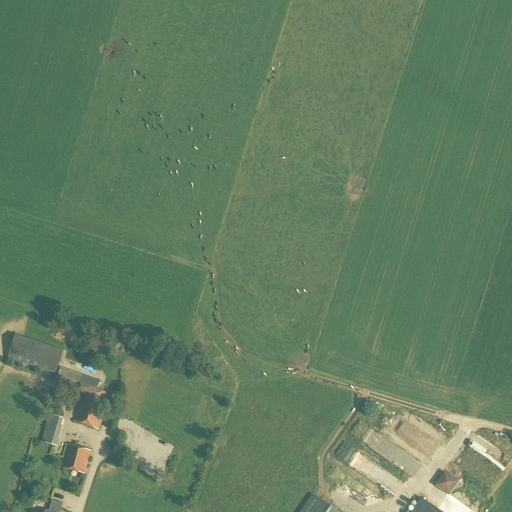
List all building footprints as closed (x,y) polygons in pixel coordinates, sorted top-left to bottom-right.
[(61,358),(64,351),(15,335),(3,374),(51,390),(61,358)] [(107,409),(112,395),(103,392),(97,389),(100,381),(60,367),(54,384),(82,395),(75,421),(99,430),(105,408),(107,409)] [(57,446),(62,425),(61,425),(63,418),(49,414),(41,442),(53,445),(57,446)] [(346,441),(338,453),(370,475),(378,464),(346,441)] [(410,470),(418,459),(395,443),(387,455),(410,470)] [(472,458),(475,447),(463,443),(460,454),(472,458)] [(85,474),(91,451),(68,445),(65,458),(62,468),(85,474)] [(432,480),(446,493),(466,471),(452,458),(432,480)] [(337,511),(313,495),(301,511),(337,511)] [(440,511),(423,500),(414,511),(440,511)] [(58,511),(61,504),(53,501),(50,511),(45,510),(44,511),(58,511)]
